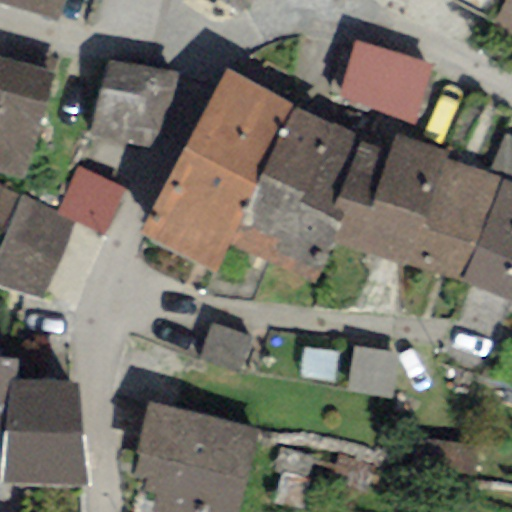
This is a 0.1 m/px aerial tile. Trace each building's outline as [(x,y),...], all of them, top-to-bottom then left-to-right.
[(0,0),(0,4),(55,22),(61,0),(0,0)] [(208,0),(240,17),(253,0),(208,0)] [(449,0),(494,26),(507,0),(449,0)] [(511,0),(507,0),(494,26),(511,38),(511,0)] [(432,60),(356,36),(337,87),(414,120),(432,60)] [(52,73),(0,59),(0,172),(23,179),(52,73)] [(180,74),(105,61),(86,136),(154,152),(180,74)] [(137,234),(214,275),(229,246),(263,174),(295,108),(226,67),(137,234)] [(336,126),(295,108),(263,174),(303,193),(336,126)] [(362,140),(336,126),(303,193),(275,252),(315,272),(331,239),(345,210),(331,205),(362,140)] [(511,137),(505,135),(487,173),(505,179),(511,182),(511,137)] [(447,153),(394,136),(387,154),(362,140),(331,205),(345,210),(331,239),(405,265),(419,227),(444,159),(447,153)] [(487,173),(444,159),(419,227),(476,247),(505,179),(487,173)] [(124,190),(76,169),(55,215),(76,224),(103,236),(124,190)] [(275,252),(303,193),(263,174),(229,246),(269,265),(275,252)] [(511,182),(505,179),(476,247),(460,283),(511,304),(511,182)] [(0,229),(5,232),(20,197),(0,187),(0,229)] [(55,215),(20,197),(5,232),(0,242),(0,284),(42,302),(76,224),(55,215)] [(460,283),(476,247),(419,227),(405,265),(460,283)] [(253,340),(210,323),(196,357),(240,374),(253,340)] [(399,356),(354,348),(346,391),(391,399),(399,356)] [(18,361),(0,359),(0,475),(10,381),(16,381),(18,361)] [(16,381),(10,381),(0,475),(0,481),(86,487),(79,385),(16,381)] [(235,511),(256,431),(146,403),(128,473),(145,478),(141,491),(156,494),(151,511),(235,511)] [(477,448),(419,441),(415,475),(473,481),(477,448)]
